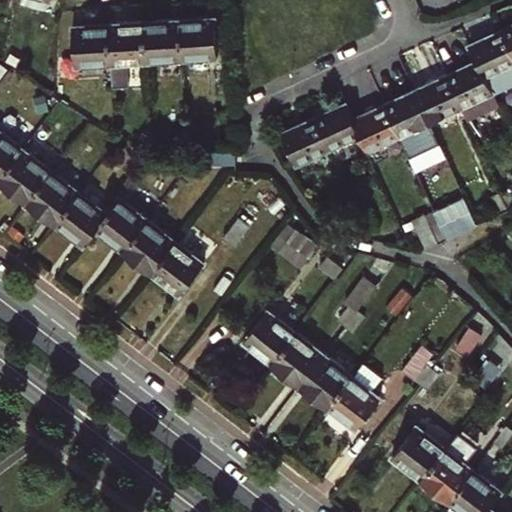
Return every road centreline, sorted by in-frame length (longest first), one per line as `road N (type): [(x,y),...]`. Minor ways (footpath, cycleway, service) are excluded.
road 1 (secondary): [(290,511),(0,288)]
road 2 (secondary): [(0,366),(190,511)]
